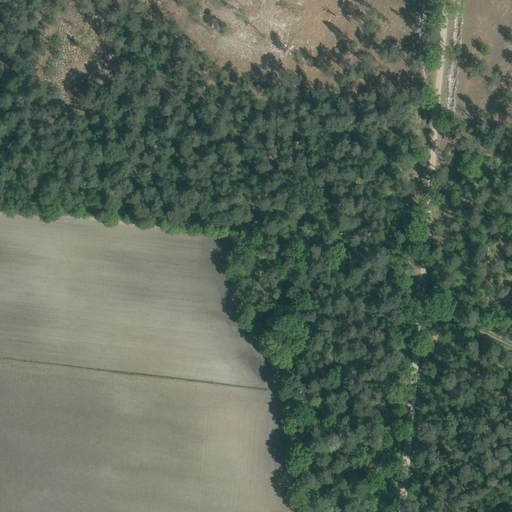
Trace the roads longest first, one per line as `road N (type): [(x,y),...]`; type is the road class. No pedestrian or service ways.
road 1 (track): [(446,0),(403,511)]
road 2 (track): [(424,254),(314,246),(300,254),(282,303),(266,321)]
